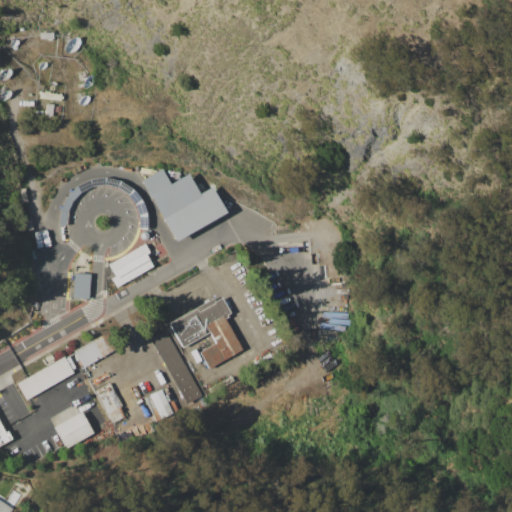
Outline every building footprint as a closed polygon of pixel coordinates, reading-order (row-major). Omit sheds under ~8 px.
[(41,32),(54,32),(54,39),(53,39),(53,40),(49,40),(49,39),(41,39),(41,32)] [(41,92),(44,92),(44,91),(49,91),(49,93),(62,94),(61,101),(40,99),(41,92)] [(47,103),(53,104),(52,116),(46,116),(46,113),(45,112),(45,110),(46,110),(47,109),(46,109),(46,106),(47,106),(47,103)] [(140,181),(162,168),(171,183),(188,173),(195,186),(202,183),(206,190),(211,186),(226,212),(214,218),(214,220),(174,242),(140,181)] [(58,226),(60,211),(66,197),(77,186),(89,179),(105,177),(120,180),(133,189),(142,201),(146,214),(146,230),(139,229),(139,216),(135,205),(128,195),(117,188),(105,185),(92,187),(80,193),(72,201),(66,213),(66,224),(58,226)] [(108,264),(144,243),(149,252),(146,254),(152,266),(115,288),(110,279),(115,276),(108,264)] [(68,273),(90,274),(89,300),(67,299),(68,273)] [(168,323),(212,298),(214,302),(221,298),(230,313),(226,315),(227,317),(224,319),(242,349),(209,368),(199,352),(215,343),(209,332),(182,347),(168,323)] [(73,351),(111,330),(121,347),(82,368),(73,351)] [(150,339),(166,331),(186,368),(171,377),(156,351),(153,352),(151,348),(154,346),(150,339)] [(16,383),(65,356),(74,373),(25,399),(16,383)] [(96,391),(110,383),(123,406),(120,407),(125,416),(113,422),(96,391)] [(149,395),(160,389),(173,413),(163,419),(149,395)] [(53,427),(81,411),(93,433),(65,449),(53,427)] [(0,425),(4,433),(8,431),(12,439),(13,439),(0,446),(0,425)] [(0,511),(0,501),(13,509),(11,511),(0,511)]
